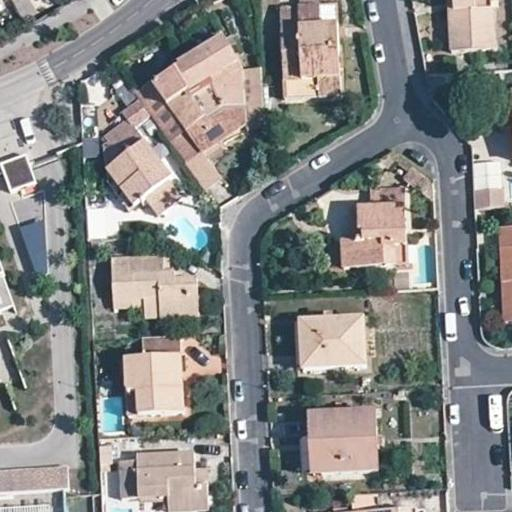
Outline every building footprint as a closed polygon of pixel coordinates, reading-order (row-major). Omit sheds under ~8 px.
[(494,52),(490,0),(452,0),(453,13),(449,13),(451,53),(494,52)] [(321,27),(320,8),(280,10),(284,85),(318,83),(319,100),(342,99),(338,26),(321,27)] [(337,8),(320,8),(321,27),(338,26),(337,8)] [(225,42),(220,35),(171,66),(176,74),(225,42)] [(176,74),(155,87),(136,101),(145,113),(164,99),(188,133),(204,120),(193,102),(211,90),(220,111),(244,110),(243,72),(225,42),(176,74)] [(266,124),(263,70),(243,72),(244,110),(244,125),(266,124)] [(318,83),(284,85),(285,101),(319,100),(318,83)] [(244,110),(220,111),(211,90),(193,102),(204,120),(188,133),(202,152),(244,125),(244,110)] [(499,130),(511,129),(511,93),(497,95),(499,130)] [(188,133),(164,99),(145,113),(184,165),(202,152),(188,133)] [(168,182),(171,180),(127,121),(105,138),(122,162),(106,172),(122,192),(134,209),(145,201),(158,219),(181,200),(168,182)] [(0,163),(0,164),(10,192),(35,183),(24,155),(0,163)] [(501,164),(476,166),(479,210),(505,208),(501,164)] [(134,209),(122,192),(115,196),(128,212),(134,209)] [(371,193),(371,211),(405,209),(403,192),(371,193)] [(405,209),(371,211),(358,212),(359,235),(363,234),(363,240),(350,240),(342,241),(344,271),(395,268),(394,250),(407,249),(405,209)] [(359,235),(358,212),(350,212),(350,240),(363,240),(363,234),(359,235)] [(511,229),(499,230),(500,250),(502,291),(511,290),(511,229)] [(407,267),(407,249),(394,250),(395,268),(407,267)] [(0,259),(0,314),(16,310),(5,274),(0,259)] [(164,282),(164,273),(163,259),(112,261),(112,276),(113,303),(159,301),(160,320),(198,318),(196,280),(175,281),(164,282)] [(175,273),(164,273),(164,282),(175,281),(175,273)] [(504,324),(511,323),(511,290),(502,291),(504,324)] [(159,301),(113,303),(114,311),(144,311),(145,321),(160,320),(159,301)] [(365,321),(299,324),(302,371),(367,368),(365,321)] [(125,362),(127,408),(147,406),(148,417),(185,415),(181,360),(125,362)] [(147,406),(127,408),(128,418),(148,417),(147,406)] [(309,417),(310,441),(320,440),(322,475),(379,472),(376,414),(309,417)] [(320,440),(310,441),(312,476),(322,475),(320,440)] [(137,457),(137,462),(120,464),(122,501),(139,500),(140,502),(168,500),(168,511),(207,511),(206,488),(195,489),(195,472),(194,453),(137,457)] [(69,466),(0,470),(0,492),(70,488),(69,466)] [(208,471),(195,472),(195,489),(206,488),(209,488),(208,471)]
